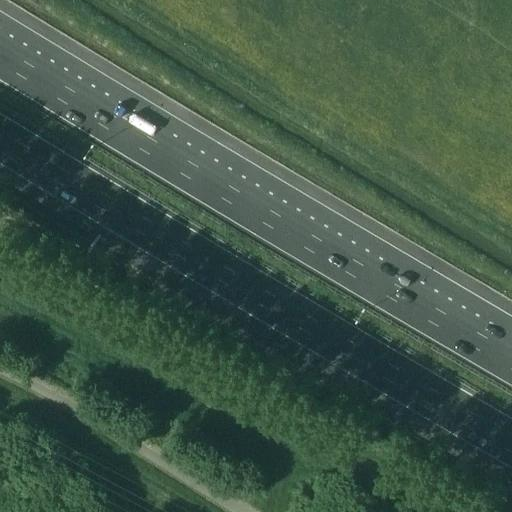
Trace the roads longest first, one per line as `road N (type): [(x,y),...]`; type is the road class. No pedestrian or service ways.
road 1 (motorway): [(511,360),(0,53)]
road 2 (motorway): [(0,138),(511,443)]
